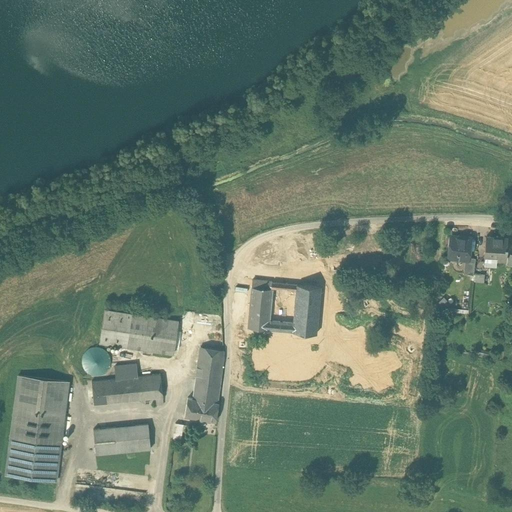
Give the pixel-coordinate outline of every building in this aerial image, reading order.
[(464,238),(450,236),(447,257),(465,259),(468,259),(468,257),(471,237),(464,237),(464,238)] [(508,238),(485,236),(484,259),(496,260),(506,260),(508,238)] [(475,258),(468,257),(468,259),(465,259),(463,274),(473,275),(475,258)] [(496,260),(485,259),(484,266),(496,267),(496,260)] [(484,274),(475,273),(474,282),(484,282),(484,274)] [(272,282),(252,280),(251,287),(261,288),(271,289),(271,288),(272,282)] [(320,287),(297,284),(296,290),(293,323),(292,332),(316,334),(320,287)] [(270,306),(259,305),(261,288),(251,287),(248,328),(279,331),(280,322),(277,321),(278,317),(269,316),(270,306)] [(271,289),(261,288),(259,305),(270,306),(271,289)] [(178,321),(105,310),(100,343),(173,354),(178,321)] [(293,323),(280,322),(279,331),(292,332),(293,323)] [(109,367),(111,361),(109,356),(106,351),(102,348),(96,347),(91,348),(86,351),(83,356),(82,362),(83,367),(86,372),(91,375),(96,376),(102,375),(106,372),(109,367)] [(225,349),(200,347),(193,399),(217,403),(223,363),(225,349)] [(136,364),(115,366),(116,378),(137,376),(136,364)] [(137,376),(116,378),(92,381),(94,405),(123,402),(121,386),(161,382),(160,374),(137,376)] [(69,381),(18,375),(6,475),(56,481),(69,381)] [(161,382),(121,386),(123,402),(156,399),(163,398),(161,382)] [(193,399),(187,398),(184,416),(215,421),(218,403),(217,403),(193,399)] [(183,424),(175,423),(173,439),(181,440),(183,424)] [(148,424),(114,427),(116,452),(151,449),(148,424)] [(114,427),(93,429),(96,454),(116,452),(114,427)] [(146,493),(76,484),(74,500),(144,509),(146,493)]
